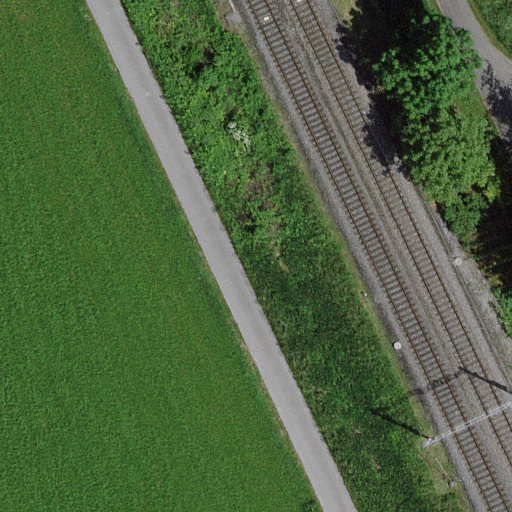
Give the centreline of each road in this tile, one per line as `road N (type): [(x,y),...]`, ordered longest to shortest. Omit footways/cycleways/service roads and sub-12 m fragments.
road 1 (unclassified): [(339,511),(100,0)]
road 2 (unclassified): [(511,120),(455,0)]
